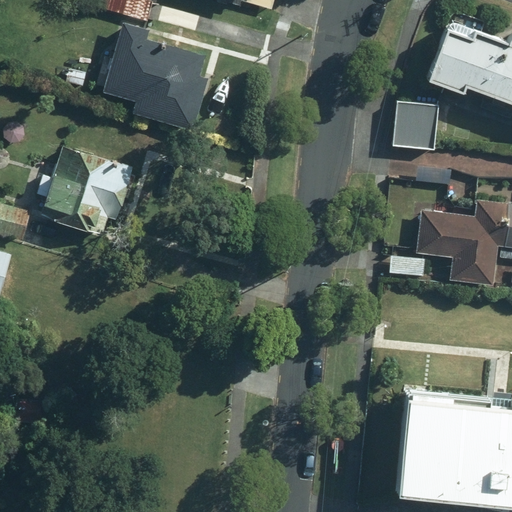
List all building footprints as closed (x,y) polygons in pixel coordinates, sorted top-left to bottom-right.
[(153,2),(145,0),(99,0),(97,7),(147,22),(153,2)] [(277,0),(235,0),(247,3),(274,11),(277,0)] [(192,122),(207,81),(197,78),(203,61),(177,52),(174,59),(163,55),(165,50),(158,47),(159,45),(144,39),(147,32),(126,25),(103,90),(138,103),(135,112),(186,130),(189,121),(192,122)] [(457,86),(511,107),(511,44),(511,45),(511,46),(511,47),(511,48),(511,49),(511,50),(511,52),(511,53),(475,39),(473,44),(443,33),(427,76),(425,82),(454,93),(457,86)] [(436,104),(397,103),(395,147),(434,149),(436,104)] [(61,153),(57,177),(43,174),(39,195),(53,198),(48,223),(118,236),(131,166),(61,153)] [(449,166),(415,164),(414,182),(448,183),(449,166)] [(32,213),(0,203),(0,234),(24,241),(32,213)] [(511,259),(511,204),(474,203),(473,215),(420,212),(418,255),(391,253),(389,276),(421,277),(422,256),(449,258),(448,281),(494,283),(496,249),(501,249),(500,259),(511,259)] [(0,297),(14,255),(0,250),(0,297)] [(244,272),(202,263),(196,291),(239,299),(244,272)] [(511,403),(449,399),(450,390),(404,386),(395,488),(511,497),(511,403)]
